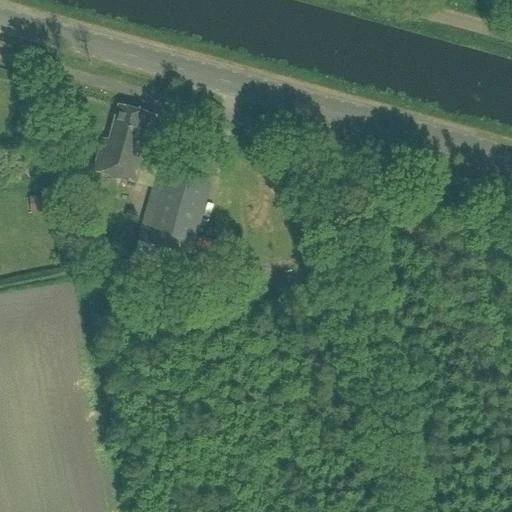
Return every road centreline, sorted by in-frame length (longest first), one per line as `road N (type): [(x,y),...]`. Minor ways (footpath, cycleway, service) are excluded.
road 1 (tertiary): [(511,158),(0,18)]
road 2 (track): [(413,511),(331,145)]
road 3 (unclassified): [(511,34),(386,0)]
